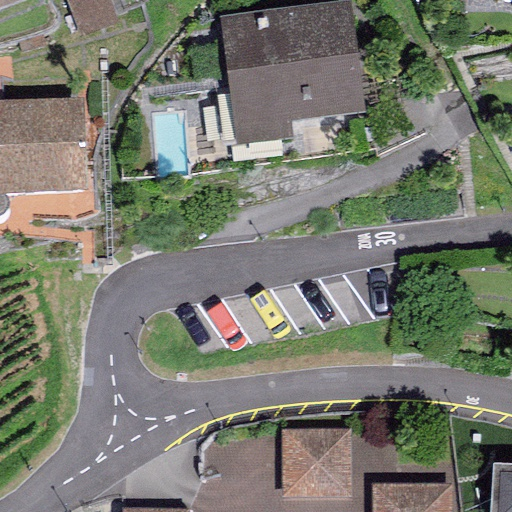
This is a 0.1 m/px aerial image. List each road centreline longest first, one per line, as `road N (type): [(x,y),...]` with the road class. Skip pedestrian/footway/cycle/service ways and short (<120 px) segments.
road 1 (unclassified): [(110,456),(111,325),(135,295),(511,237)]
road 2 (residential): [(511,398),(421,386),(273,393),(170,420),(110,456)]
